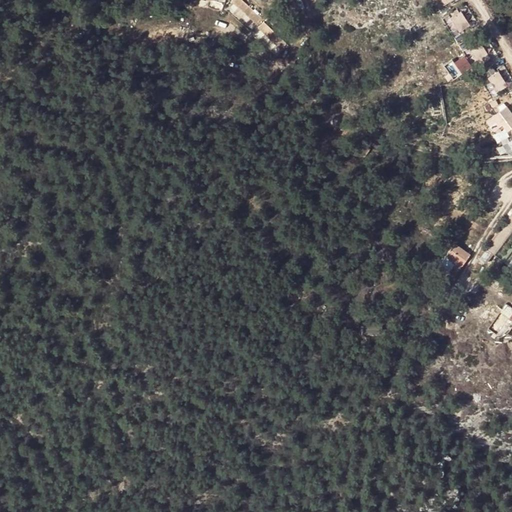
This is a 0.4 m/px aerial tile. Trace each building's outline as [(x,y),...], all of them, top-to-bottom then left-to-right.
[(450,0),(435,0),(442,9),(452,2),(450,0)] [(247,3),(242,7),(262,29),(267,26),(247,3)] [(460,16),(450,23),(459,37),(469,30),(460,16)] [(482,48),(471,55),(480,69),(491,62),(482,48)] [(458,76),(476,66),(469,53),(451,64),(458,76)] [(497,74),(487,81),(496,95),(506,88),(497,74)] [(499,114),(499,116),(486,125),(493,135),(502,129),(507,137),(511,133),(511,118),(506,109),(499,114)] [(339,146),(334,153),(339,158),(344,150),(339,146)] [(511,214),(477,262),(485,268),(511,231),(511,214)] [(454,246),(445,260),(461,272),(472,258),(454,246)]
